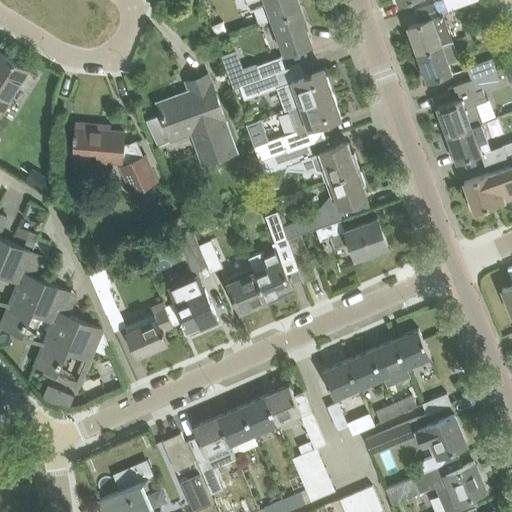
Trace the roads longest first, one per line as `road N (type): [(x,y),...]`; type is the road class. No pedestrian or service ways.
road 1 (residential): [(48,441),(453,265)]
road 2 (unclassified): [(453,265),(358,0)]
road 3 (residential): [(0,14),(77,62),(100,63),(120,52),(132,32),(128,0)]
road 4 (unclassified): [(511,408),(453,265)]
